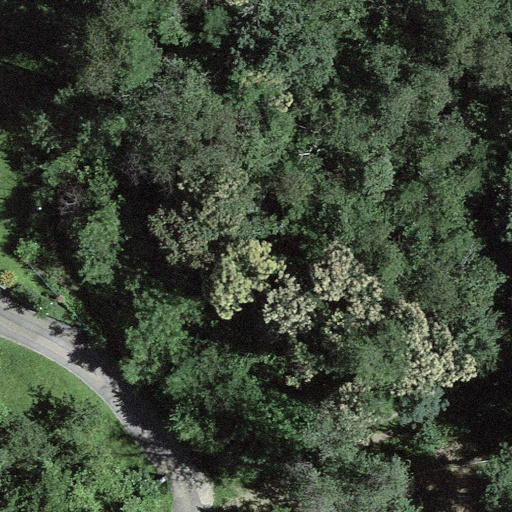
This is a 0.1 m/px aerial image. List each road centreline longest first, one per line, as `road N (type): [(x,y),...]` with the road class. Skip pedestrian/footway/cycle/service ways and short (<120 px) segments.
road 1 (track): [(215,511),(152,420),(55,333),(0,297)]
road 2 (track): [(234,511),(511,380)]
